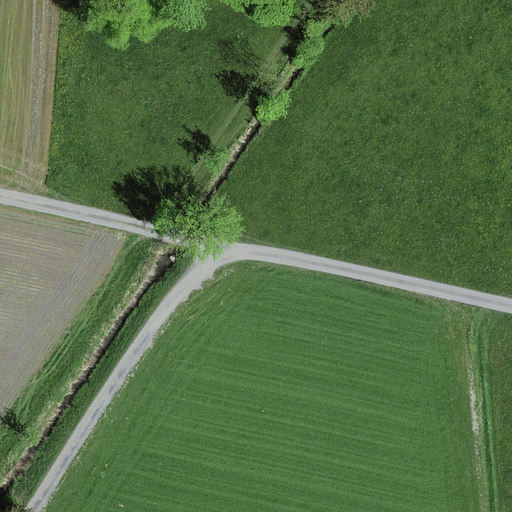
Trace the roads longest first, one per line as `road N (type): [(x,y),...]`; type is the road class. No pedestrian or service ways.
road 1 (track): [(248,249),(204,271),(167,313),(38,511)]
road 2 (track): [(511,302),(248,249)]
road 3 (track): [(166,229),(0,194)]
